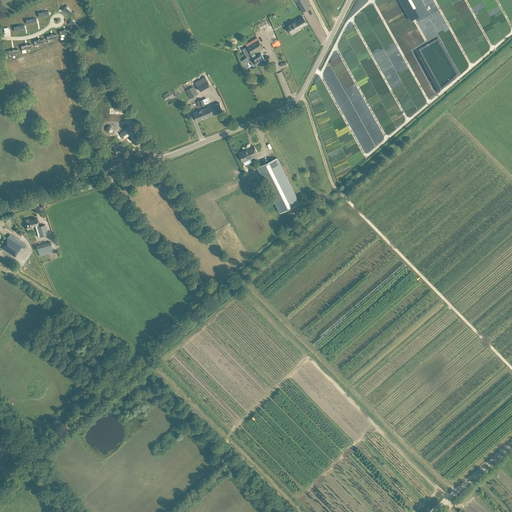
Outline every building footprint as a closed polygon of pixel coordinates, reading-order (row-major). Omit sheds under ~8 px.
[(298,0),(301,5),(299,6),(302,11),(309,7),(304,0),(298,0)] [(426,0),(405,0),(410,10),(428,2),(426,0)] [(65,7),(62,10),(66,13),(70,16),(71,16),(70,16),(73,13),(65,7)] [(296,22),(288,27),(291,34),(301,29),(300,28),(307,24),(303,17),(298,20),(296,21),(296,22)] [(71,20),(68,23),(72,26),(77,29),(79,26),(71,20)] [(248,47),(243,50),(247,57),(248,57),(254,66),(257,64),(258,65),(265,60),(261,54),(258,55),(256,52),(263,47),(259,40),(248,47)] [(210,85),(205,76),(195,82),(200,91),(210,85)] [(186,90),(190,98),(198,94),(194,86),(186,90)] [(171,97),(168,92),(163,95),(166,100),(171,97)] [(220,103),(194,113),(197,121),(223,111),(220,103)] [(133,128),(122,135),(126,143),(133,139),(138,148),(145,144),(138,132),(136,133),(133,128)] [(117,145),(113,147),(116,153),(125,150),(122,143),(117,145)] [(254,147),(246,151),(245,150),(239,153),(243,161),(249,158),(249,159),(258,155),(254,146),(253,146),(254,147)] [(120,157),(104,165),(107,172),(124,164),(120,157)] [(258,167),(280,212),(300,203),(277,157),(258,167)] [(27,227),(31,226),(30,226),(35,225),(38,237),(48,234),(45,225),(39,226),(36,218),(32,219),(32,218),(29,219),(29,220),(29,223),(26,224),(27,227)] [(7,237),(0,247),(15,256),(21,246),(16,243),(18,239),(15,238),(13,241),(10,239),(7,237)] [(50,241),(46,242),(36,245),(40,256),(53,252),(50,241)]
